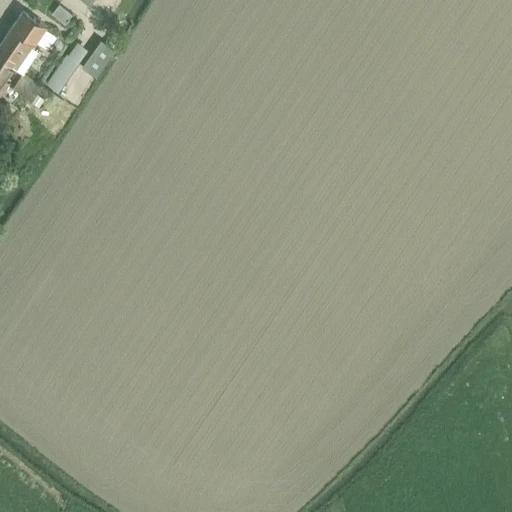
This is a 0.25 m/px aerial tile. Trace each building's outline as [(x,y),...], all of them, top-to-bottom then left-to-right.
[(13,24),(0,43),(0,55),(13,64),(24,71),(24,72),(39,51),(32,46),(35,42),(36,43),(48,24),(24,8),(19,15),(13,24)] [(84,65),(99,75),(118,46),(103,36),(84,65)] [(59,91),(79,62),(89,48),(78,41),(68,55),(67,55),(47,84),(59,91)] [(0,94),(10,81),(5,77),(13,65),(13,64),(0,55),(0,94)] [(36,93),(42,85),(23,72),(13,86),(31,100),(36,93)] [(36,93),(31,100),(39,105),(44,99),(36,93)]
